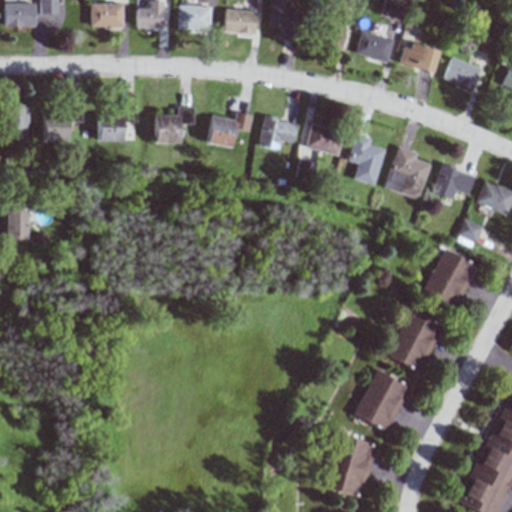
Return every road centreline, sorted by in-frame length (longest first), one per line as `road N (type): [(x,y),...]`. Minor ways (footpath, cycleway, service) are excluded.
road 1 (residential): [(511,152),(389,106),(273,79),(159,68),(0,68)]
road 2 (residential): [(404,511),(416,469),(511,290)]
